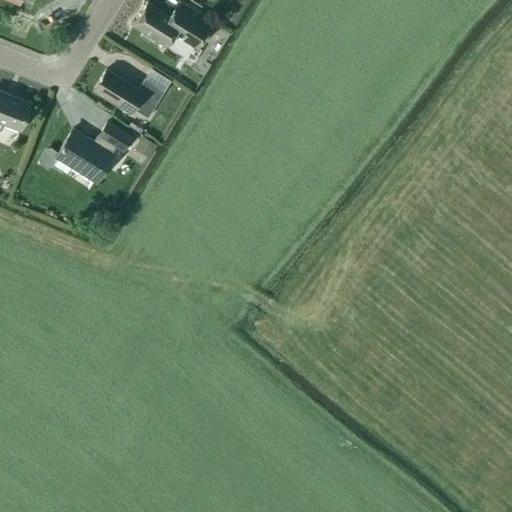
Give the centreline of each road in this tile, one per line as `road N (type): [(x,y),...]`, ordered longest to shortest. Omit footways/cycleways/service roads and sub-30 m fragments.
road 1 (track): [(89,511),(239,296),(285,314)]
road 2 (residential): [(0,61),(49,75),(62,71),(111,0)]
